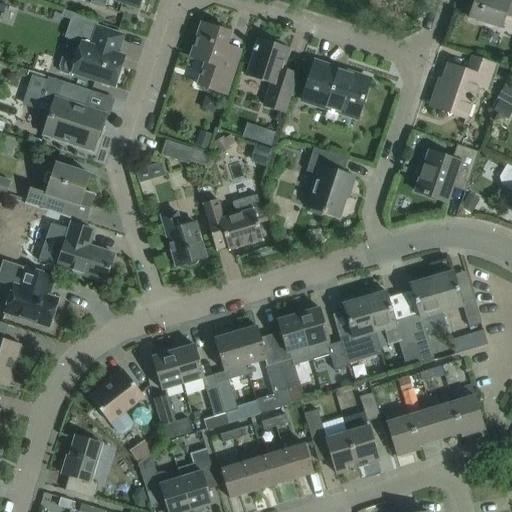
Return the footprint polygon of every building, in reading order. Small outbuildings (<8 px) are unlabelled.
[(511,17),(511,0),(474,0),(472,6),(467,5),(463,15),(468,17),(468,18),(500,29),(504,15),(511,17)] [(222,57),(230,33),(201,23),(190,57),(204,62),(197,85),(226,95),(237,62),(222,57)] [(71,76),(71,73),(95,81),(114,87),(121,66),(117,65),(120,58),(123,59),(124,56),(117,54),(123,35),(104,29),(96,26),(90,45),(82,42),(77,57),(66,54),(61,59),(59,65),(60,72),(71,76)] [(261,41),(258,40),(247,77),(272,84),(265,106),(284,112),(296,74),(282,70),(288,49),(274,45),(275,44),(261,40),(261,41)] [(497,65),(490,63),(472,57),(467,71),(447,64),(432,108),(465,119),(476,85),(488,89),(497,65)] [(357,119),(369,80),(314,62),(301,101),(357,119)] [(499,69),(496,78),(506,82),(509,73),(499,69)] [(91,91),(70,84),(48,77),(40,102),(52,106),(49,116),(42,117),(39,124),(44,130),(42,135),(92,152),(105,114),(86,108),(91,92),(109,99),(110,97),(91,91)] [(511,105),(511,89),(505,86),(498,98),(511,105)] [(508,119),(511,111),(511,108),(498,101),(492,111),(508,119)] [(271,146),(276,133),(266,130),(262,143),(271,146)] [(223,136),(214,142),(221,154),(231,148),(223,136)] [(209,154),(194,149),(165,140),(160,155),(189,165),(189,163),(205,168),(209,154)] [(478,152),(456,145),(451,159),(428,151),(414,191),(447,203),(454,180),(467,184),(478,152)] [(347,159),(313,148),(306,171),(313,174),(310,182),(314,184),(307,208),(339,218),(348,192),(350,192),(354,177),(343,174),(347,159)] [(363,154),(361,164),(385,171),(388,161),(363,154)] [(90,175),(71,169),(55,163),(45,193),(30,188),(24,204),(85,224),(95,194),(84,191),(90,175)] [(511,167),(507,165),(499,178),(501,186),(511,192),(511,209),(511,210),(511,167)] [(0,196),(5,198),(10,181),(0,177),(0,196)] [(202,204),(204,212),(210,231),(221,227),(228,250),(263,240),(257,221),(262,220),(255,195),(230,202),(234,215),(223,219),(217,199),(202,204)] [(176,267),(205,258),(195,223),(180,227),(176,212),(161,217),(176,267)] [(93,231),(74,224),(71,223),(65,239),(56,266),(104,282),(113,254),(88,246),(93,231)] [(54,277),(3,260),(0,268),(0,283),(13,288),(5,313),(48,327),(57,299),(44,295),(46,290),(50,291),(54,277)] [(431,278),(441,312),(462,306),(465,316),(468,327),(481,323),(473,298),(461,302),(452,272),(431,278)] [(441,312),(431,278),(409,284),(419,315),(407,319),(414,343),(427,340),(424,329),(426,329),(430,331),(439,328),(441,324),(444,323),(441,312)] [(385,292),(364,298),(375,332),(376,337),(378,342),(385,340),(386,339),(388,345),(400,341),(402,347),(414,343),(407,319),(394,322),(385,292)] [(363,341),(376,337),(375,332),(364,298),(342,305),(351,335),(340,339),(347,363),(360,360),(358,355),(366,352),(363,341)] [(330,345),(319,308),(297,314),(310,361),(329,355),(327,346),(330,345)] [(310,361),(297,314),(277,320),(286,353),(289,352),(291,358),(293,366),(310,361)] [(0,323),(0,383),(7,385),(18,345),(0,339),(0,324),(14,328),(14,327),(0,323)] [(233,333),(243,365),(264,359),(262,346),(256,326),(233,333)] [(223,371),(243,365),(233,333),(214,339),(220,358),(223,371)] [(348,367),(347,363),(340,339),(339,339),(340,342),(330,345),(327,346),(329,355),(334,371),(348,367)] [(172,351),(181,384),(202,378),(199,364),(194,345),(172,351)] [(420,365),(433,361),(429,345),(416,349),(420,365)] [(181,384),(172,351),(168,352),(166,348),(155,351),(156,356),(151,357),(161,390),(181,384)] [(460,376),(480,371),(475,352),(455,357),(460,376)] [(277,362),(289,403),(290,403),(286,388),(298,385),(293,366),(291,358),(277,362)] [(281,405),(289,403),(277,362),(263,366),(271,393),(277,391),(281,405)] [(143,397),(123,369),(110,379),(112,382),(90,398),(109,423),(143,397)] [(435,377),(432,369),(419,374),(421,381),(435,377)] [(214,381),(224,414),(225,413),(228,425),(238,422),(234,411),(237,410),(227,377),(214,381)] [(412,388),(408,377),(397,380),(401,392),(412,388)] [(213,417),(224,414),(214,381),(203,384),(213,417)] [(452,403),(462,436),(484,429),(471,386),(461,389),(463,396),(465,399),(452,403)] [(367,422),(380,418),(373,393),(359,397),(367,422)] [(160,427),(162,427),(166,439),(191,431),(187,418),(174,422),(165,396),(151,400),(160,427)] [(462,436),(452,403),(439,407),(436,396),(427,399),(439,439),(459,433),(461,436),(462,436)] [(418,445),(439,439),(427,399),(418,402),(421,413),(408,416),(418,449),(419,449),(418,445)] [(418,449),(408,416),(396,420),(392,409),(382,413),(390,437),(396,456),(418,449)] [(311,438),(324,434),(317,410),(303,414),(311,438)] [(274,426),(286,422),(284,414),(272,418),(274,426)] [(263,430),(274,426),(272,418),(260,422),(263,430)] [(347,432),(356,462),(366,459),(368,465),(379,461),(373,443),(368,426),(347,432)] [(233,439),(245,435),(242,427),(230,431),(233,439)] [(221,442),(233,439),(230,431),(218,434),(221,442)] [(345,466),(356,462),(347,432),(325,439),(330,455),(336,475),(347,471),(345,466)] [(102,444),(94,442),(75,436),(67,463),(64,462),(61,474),(69,476),(64,491),(94,499),(98,484),(91,481),(102,444)] [(137,464),(155,451),(149,442),(146,444),(144,441),(129,451),(137,464)] [(283,451),(292,480),(313,473),(304,444),(283,451)] [(179,478),(189,511),(193,510),(193,511),(200,511),(203,510),(202,507),(211,504),(204,480),(214,477),(206,450),(191,455),(195,467),(191,468),(193,473),(179,478)] [(186,511),(189,511),(179,478),(170,481),(168,475),(161,472),(156,474),(150,455),(155,451),(137,464),(140,473),(151,507),(165,503),(167,511),(186,511)] [(271,486),(292,480),(283,451),(262,457),(271,486)] [(250,492),(271,486),(262,457),(241,463),(250,492)] [(229,499),(250,492),(241,463),(220,470),(229,499)] [(72,501),(60,498),(57,506),(70,510),(72,501)]
